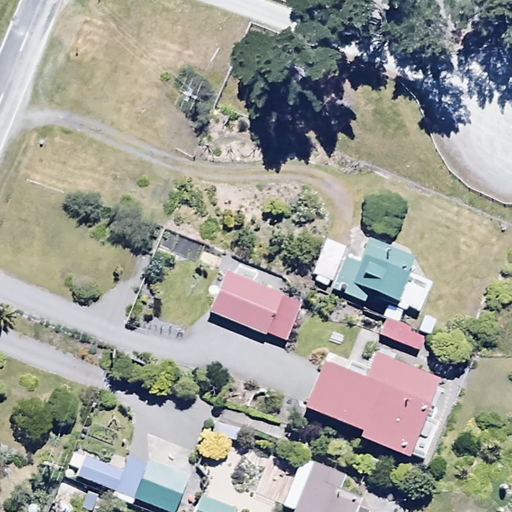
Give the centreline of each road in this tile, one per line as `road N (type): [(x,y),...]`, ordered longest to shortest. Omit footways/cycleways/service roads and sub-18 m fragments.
road 1 (unknown): [(225,0),(332,37),(452,103)]
road 2 (tertiary): [(49,0),(0,118)]
